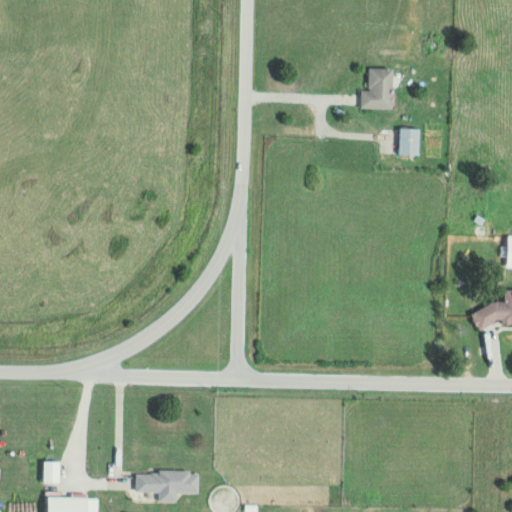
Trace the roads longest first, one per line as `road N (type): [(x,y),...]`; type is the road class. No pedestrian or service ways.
road 1 (tertiary): [(245,0),(241,168),(229,232),(191,294),(154,329),(84,366)]
road 2 (residential): [(84,366),(121,375),(511,384)]
road 3 (residential): [(238,377),(235,206)]
